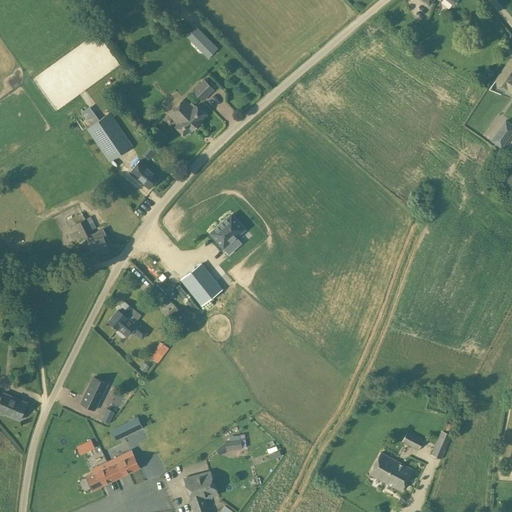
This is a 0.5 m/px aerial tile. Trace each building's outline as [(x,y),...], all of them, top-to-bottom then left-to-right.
[(197,26),(186,36),(208,58),(218,48),(197,26)] [(511,55),(495,81),(511,93),(511,55)] [(204,80),(193,91),(202,100),(213,89),(204,80)] [(197,121),(204,115),(196,106),(191,102),(189,104),(184,99),(168,115),(178,124),(176,126),(184,134),(191,128),(192,129),(198,122),(197,121)] [(110,113),(86,129),(109,162),(132,146),(110,113)] [(511,126),(505,122),(492,141),(501,148),(511,132),(511,126)] [(150,147),(143,154),(149,159),(155,152),(150,147)] [(511,155),(495,180),(511,191),(511,155)] [(149,188),(159,177),(140,161),(130,173),(149,188)] [(103,229),(98,231),(93,234),(91,231),(96,228),(91,217),(85,219),(82,213),(67,221),(70,226),(75,224),(83,239),(89,236),(91,242),(89,243),(94,256),(109,250),(106,243),(109,242),(103,229)] [(231,215),(210,233),(226,251),(230,247),(233,250),(241,244),(235,237),(244,230),(231,215)] [(209,311),(226,298),(201,265),(182,280),(198,300),(199,298),(209,311)] [(159,304),(165,296),(154,285),(147,292),(159,304)] [(127,337),(132,331),(142,339),(149,331),(137,321),(141,315),(124,302),(108,322),(127,337)] [(175,306),(167,315),(176,323),(184,314),(175,306)] [(149,356),(158,363),(169,348),(160,341),(149,356)] [(107,384),(93,377),(80,403),(94,410),(107,384)] [(0,399),(0,412),(20,420),(26,402),(3,393),(0,399)] [(100,414),(97,421),(106,425),(109,419),(110,418),(100,414)] [(124,436),(142,428),(137,417),(119,426),(124,436)] [(404,437),(402,441),(419,450),(425,439),(404,428),(400,435),(404,437)] [(441,430),(431,455),(441,459),(452,435),(441,430)] [(91,439),(76,446),(81,454),(96,447),(91,439)] [(225,442),(226,451),(242,449),(241,440),(225,442)] [(115,478),(123,475),(123,476),(140,468),(131,450),(107,462),(115,478)] [(281,456),(279,450),(268,455),(270,460),(281,456)] [(381,452),(369,474),(401,492),(413,470),(381,452)] [(85,476),(92,491),(109,483),(108,482),(115,478),(107,462),(91,469),(93,473),(85,476)] [(184,478),(193,511),(209,511),(205,499),(218,495),(210,470),(184,478)]
